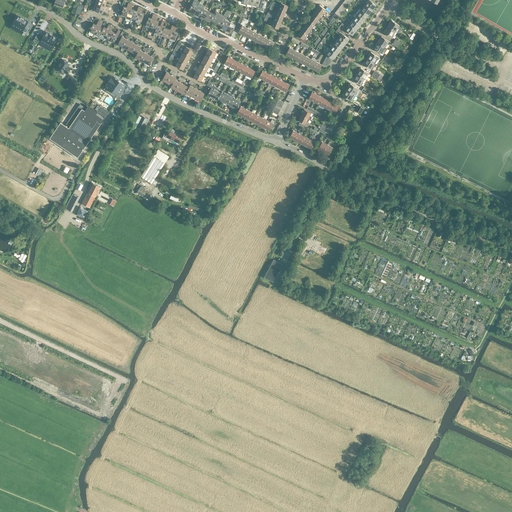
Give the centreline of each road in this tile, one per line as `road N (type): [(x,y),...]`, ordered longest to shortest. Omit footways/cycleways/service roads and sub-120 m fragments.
road 1 (unclassified): [(276,142),(144,82),(122,56),(25,0)]
road 2 (track): [(206,348),(157,333),(97,472),(139,489)]
road 3 (unclassified): [(511,250),(330,171)]
road 4 (track): [(69,217),(94,158),(144,82)]
road 5 (residential): [(503,68),(386,6)]
